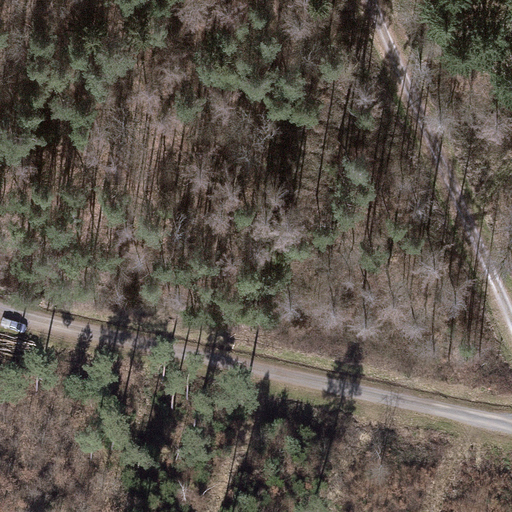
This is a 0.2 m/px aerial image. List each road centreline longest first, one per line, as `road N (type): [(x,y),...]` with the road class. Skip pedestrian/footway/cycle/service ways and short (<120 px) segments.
road 1 (track): [(0,293),(511,406)]
road 2 (track): [(361,0),(511,350)]
